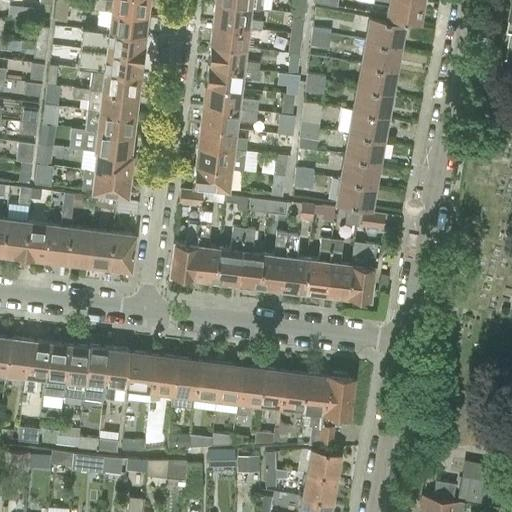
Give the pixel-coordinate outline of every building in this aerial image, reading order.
[(93,0),(92,8),(98,9),(146,15),(147,0),(93,0)] [(214,0),(214,1),(251,6),(251,7),(261,8),(262,0),(214,0)] [(292,0),(292,8),(304,9),(305,0),(292,0)] [(365,0),(386,4),(384,15),(400,18),(419,21),(423,0),(365,0)] [(503,50),(500,65),(511,66),(511,0),(508,21),(511,22),(509,35),(504,34),(503,36),(509,37),(507,50),(503,50)] [(214,1),(211,22),(260,28),(261,19),(250,17),(251,7),(251,6),(214,1)] [(54,4),(52,20),(65,21),(67,5),(54,4)] [(19,7),(18,19),(30,21),(32,8),(19,7)] [(98,9),(96,29),(143,35),(146,15),(98,9)] [(368,16),(364,39),(398,45),(403,23),(368,16)] [(291,17),(289,32),(301,33),(303,18),(291,17)] [(211,22),(209,42),(246,47),(257,48),(260,28),(211,22)] [(36,26),(34,42),(45,43),(47,28),(36,26)] [(82,27),(79,48),(141,55),(143,35),(96,29),(82,27)] [(311,30),(309,45),(328,47),(330,33),(311,30)] [(289,32),(287,52),(299,53),(301,33),(289,32)] [(364,39),(360,62),(394,68),(398,45),(364,39)] [(45,43),(34,42),(32,58),(43,60),(45,43)] [(209,42),(207,62),(244,67),(257,69),(258,62),(244,61),(246,47),(209,42)] [(77,66),(91,68),(139,74),(141,55),(79,48),(77,66)] [(289,54),(287,70),(297,71),(299,56),(289,54)] [(30,62),(28,79),(40,80),(42,64),(30,62)] [(207,62),(204,83),(241,88),(242,78),(258,80),(259,69),(244,67),(207,62)] [(360,62),(356,85),(390,91),(394,68),(360,62)] [(47,64),(45,78),(55,79),(57,66),(47,64)] [(91,68),(88,88),(136,94),(139,74),(91,68)] [(286,74),(284,94),(294,95),(296,95),(299,75),(296,75),(286,74)] [(305,77),(303,91),(323,93),(324,79),(305,77)] [(24,82),(22,93),(39,95),(40,84),(40,83),(24,81),(24,82)] [(204,83),(202,103),(256,109),(257,98),(240,96),(241,88),(204,83)] [(356,85),(351,109),(386,115),(390,91),(356,85)] [(73,87),(72,97),(73,97),(87,99),(86,109),(134,114),(136,94),(88,88),(74,87),(73,87)] [(44,91),(43,104),(56,105),(58,92),(44,91)] [(283,96),(281,111),(292,112),(294,98),(283,96)] [(202,103),(199,123),(236,128),(237,119),(254,121),(256,109),(202,103)] [(43,104),(40,124),(55,126),(57,106),(56,106),(56,105),(43,104)] [(19,105),(17,121),(35,123),(37,107),(19,105)] [(340,106),(336,130),(347,132),(381,138),(386,115),(351,109),(340,106)] [(302,108),(300,123),(318,126),(320,110),(302,108)] [(86,109),(84,129),(131,135),(134,114),(86,109)] [(278,113),(276,133),(278,133),(280,133),(290,134),(292,134),(294,115),(278,113)] [(35,123),(17,121),(16,133),(34,135),(35,123)] [(199,123),(197,144),(245,149),(246,138),(235,137),(236,128),(199,123)] [(318,126),(300,123),(297,142),(316,144),(318,126)] [(40,124),(38,140),(52,141),(55,126),(40,124)] [(81,149),(93,150),(130,155),(131,154),(129,154),(131,135),(84,129),(81,149)] [(347,132),(343,155),(377,162),(381,138),(347,132)] [(278,135),(278,140),(282,146),(288,147),(291,147),(292,134),(290,134),(280,133),(278,133),(278,135)] [(18,161),(30,163),(32,144),(16,142),(14,160),(18,161)] [(197,144),(194,164),(231,168),(243,170),(245,149),(197,144)] [(37,148),(35,163),(50,165),(52,149),(37,148)] [(94,151),(92,170),(128,175),(130,155),(93,150),(93,151),(94,151)] [(274,153),(272,173),(283,175),(286,155),(274,153)] [(343,155),(338,178),(373,184),(377,162),(343,155)] [(30,163),(18,161),(16,181),(27,183),(30,163)] [(35,163),(33,183),(49,185),(52,165),(50,165),(35,163)] [(231,168),(194,164),(192,185),(229,189),(231,168)] [(128,175),(92,170),(82,169),(80,189),(126,194),(128,175)] [(294,172),(292,185),(310,188),(312,175),(312,174),(294,172)] [(272,173),(269,194),(270,194),(281,195),(283,175),(272,173)] [(373,184),(338,178),(334,201),(369,207),(373,184)] [(27,205),(28,197),(29,187),(18,186),(16,204),(27,205)] [(28,198),(39,200),(41,189),(29,187),(28,197),(28,198)] [(179,188),(178,201),(200,204),(201,190),(179,188)] [(63,191),(59,224),(68,225),(71,205),(72,193),(63,191)] [(72,193),(71,205),(79,206),(85,201),(86,194),(72,193)] [(93,209),(93,210),(106,212),(108,197),(103,197),(94,195),(93,209)] [(237,195),(235,209),(245,210),(246,196),(237,195)] [(251,197),(249,209),(267,212),(269,199),(251,197)] [(116,198),(114,211),(135,214),(136,201),(116,198)] [(269,199),(267,212),(284,214),(286,202),(269,199)] [(300,201),(298,217),(311,218),(313,202),(300,201)] [(323,206),(321,219),(332,220),(333,207),(323,206)] [(343,223),(356,224),(357,210),(344,208),(343,223)] [(360,224),(382,227),(383,213),(361,210),(360,224)] [(0,248),(0,252),(21,255),(25,220),(4,217),(0,248)] [(21,255),(42,258),(47,222),(25,220),(21,255)] [(168,273),(192,276),(198,221),(186,220),(184,242),(172,240),(168,273)] [(192,276),(215,279),(218,246),(206,244),(208,223),(198,221),(192,276)] [(42,258),(64,261),(68,225),(47,222),(42,258)] [(64,261),(85,263),(89,227),(68,225),(64,261)] [(215,279),(237,282),(243,227),(230,225),(228,247),(218,246),(215,279)] [(85,263),(107,266),(111,230),(89,227),(85,263)] [(237,282),(257,284),(262,251),(250,250),(253,228),(243,227),(237,282)] [(111,230),(107,266),(129,269),(133,233),(111,230)] [(257,284),(280,287),(287,232),(275,230),(272,252),(262,251),(257,284)] [(280,287),(302,290),(306,256),(294,254),(297,233),(287,232),(280,287)] [(302,290),(324,293),(331,238),(318,237),(316,257),(306,256),(302,290)] [(324,293),(346,295),(350,261),(338,260),(341,240),(331,238),(324,293)] [(350,261),(346,295),(368,298),(373,257),(376,257),(378,244),(363,242),(353,241),(350,261)] [(3,373),(24,375),(29,339),(8,336),(3,373)] [(36,377),(44,378),(48,341),(29,339),(24,375),(23,390),(34,391),(36,377)] [(44,378),(42,394),(61,396),(68,344),(48,341),(44,378)] [(68,344),(61,396),(81,398),(88,344),(87,344),(87,346),(68,344)] [(88,344),(81,398),(102,401),(102,398),(108,346),(88,344)] [(108,346),(102,398),(122,401),(123,386),(128,351),(128,349),(108,346)] [(123,386),(150,390),(154,354),(128,351),(123,386)] [(171,392),(172,393),(177,357),(154,354),(150,390),(159,391),(171,392)] [(171,392),(170,404),(191,407),(193,395),(197,359),(177,357),(172,393),(171,392)] [(193,395),(215,398),(219,362),(197,359),(193,395)] [(215,398),(237,400),(241,364),(219,362),(215,398)] [(237,400),(235,413),(246,415),(247,402),(259,403),(263,367),(241,364),(237,400)] [(259,403),(279,406),(283,370),(263,367),(259,403)] [(279,406),(300,408),(304,372),(283,370),(279,406)] [(304,372),(300,408),(309,409),(307,425),(310,426),(308,443),(318,443),(318,440),(323,403),(327,373),(326,373),(326,375),(304,372)] [(327,373),(318,440),(330,442),(334,412),(346,414),(348,397),(349,398),(350,396),(352,394),(353,385),(351,382),(352,379),(349,376),(347,376),(344,373),(332,372),(328,373),(327,373)] [(150,390),(149,398),(158,400),(159,391),(150,390)] [(276,443),(285,443),(285,423),(277,423),(276,443)] [(18,425),(16,439),(36,442),(38,427),(18,425)] [(0,427),(0,437),(10,439),(11,429),(0,427)] [(42,428),(40,441),(55,443),(56,434),(57,430),(42,428)] [(254,430),(253,442),(271,441),(272,432),(254,430)] [(211,431),(210,445),(232,444),(231,435),(211,431)] [(188,433),(188,446),(204,445),(205,435),(188,433)] [(234,433),(231,435),(232,444),(247,443),(247,435),(234,433)] [(56,434),(55,443),(76,446),(77,436),(56,434)] [(77,436),(76,446),(96,448),(97,437),(78,435),(77,436)] [(97,437),(96,448),(115,451),(116,440),(97,437)] [(121,438),(120,450),(142,451),(142,450),(143,439),(121,438)] [(167,440),(167,449),(178,449),(177,439),(167,440)] [(233,448),(216,448),(217,466),(233,466),(234,466),(233,448)] [(310,448),(306,471),(336,477),(340,453),(310,448)] [(3,449),(1,467),(26,470),(28,452),(3,449)] [(50,450),(49,462),(71,464),(72,452),(50,450)] [(274,450),(263,451),(263,468),(274,468),(274,450)] [(71,464),(70,469),(102,472),(102,471),(104,455),(72,451),(72,452),(71,464)] [(39,454),(38,467),(48,468),(49,454),(39,454)] [(104,455),(102,471),(119,472),(120,457),(104,455)] [(257,455),(236,456),(237,472),(258,471),(257,455)] [(138,458),(137,468),(145,469),(146,459),(138,458)] [(145,469),(144,475),(165,477),(167,459),(146,459),(145,469)] [(167,459),(165,477),(184,479),(185,463),(185,459),(167,459)] [(502,508),(511,509),(511,468),(464,459),(456,500),(462,501),(465,502),(485,505),(502,508)] [(185,463),(184,479),(184,499),(202,499),(202,463),(185,463)] [(274,468),(263,468),(263,485),(274,485),(274,468)] [(306,471),(301,496),(331,502),(336,477),(306,471)] [(422,494),(418,511),(459,511),(462,501),(456,500),(451,499),(454,483),(435,480),(432,496),(422,494)] [(268,511),(271,496),(258,494),(259,511),(268,511)] [(141,511),(143,498),(127,496),(125,511),(141,511)] [(298,511),(329,511),(331,502),(301,496),(299,507),(298,511)]
